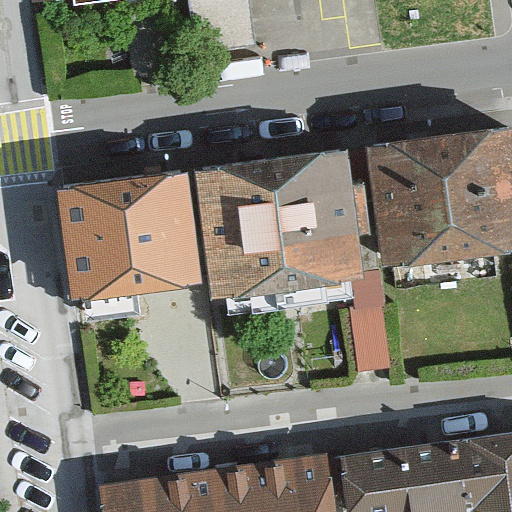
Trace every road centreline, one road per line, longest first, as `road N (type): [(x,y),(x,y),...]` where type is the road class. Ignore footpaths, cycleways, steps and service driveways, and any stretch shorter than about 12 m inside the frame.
road 1 (residential): [(511,79),(16,140)]
road 2 (residential): [(46,454),(511,387)]
road 3 (residential): [(16,140),(46,454)]
road 4 (residential): [(0,0),(16,140)]
